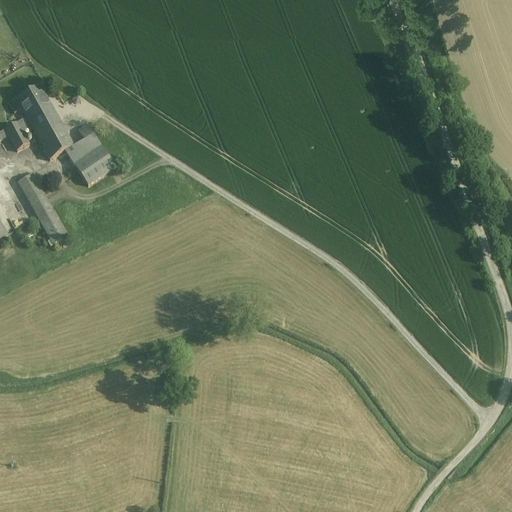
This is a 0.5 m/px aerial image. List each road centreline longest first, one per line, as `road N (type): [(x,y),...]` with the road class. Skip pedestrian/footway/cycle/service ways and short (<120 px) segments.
road 1 (residential): [(511,335),(394,0)]
road 2 (residential): [(417,511),(490,421),(511,360)]
